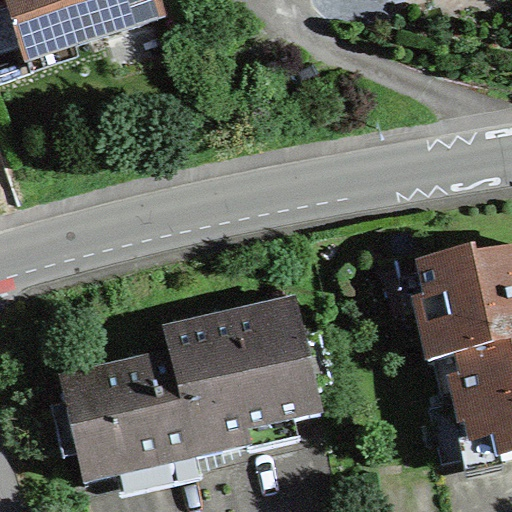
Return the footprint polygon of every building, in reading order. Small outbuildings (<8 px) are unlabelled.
[(6,0),(27,64),(160,23),(152,0),(6,0)] [(428,303),(418,305),(430,366),(460,361),(511,350),(511,257),(484,262),(486,271),(477,272),(474,257),(421,267),(428,303)] [(297,305),(166,335),(172,358),(195,461),(251,448),(247,433),(322,416),(297,305)] [(511,350),(460,361),(465,383),(453,385),(458,408),(432,413),(443,468),(486,460),(487,466),(511,460),(511,350)] [(86,486),(195,461),(172,358),(63,383),(86,486)]
